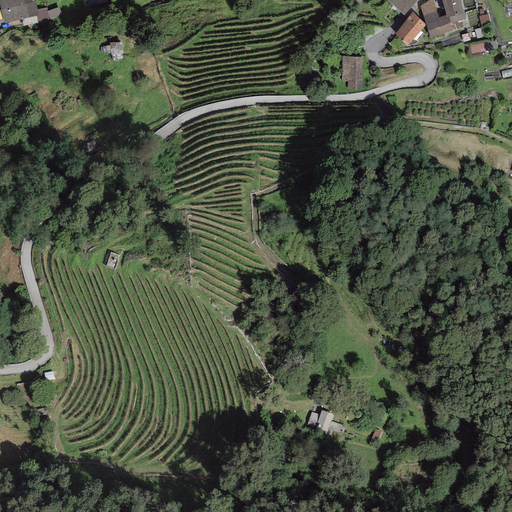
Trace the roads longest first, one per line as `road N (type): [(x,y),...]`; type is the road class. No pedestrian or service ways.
road 1 (unclassified): [(0,371),(32,366),(46,348),(25,257),(37,230),(193,115),(249,101),(358,96),(426,76),(421,58),(384,62),(372,51),(420,0)]
road 2 (track): [(387,121),(478,131),(511,144)]
